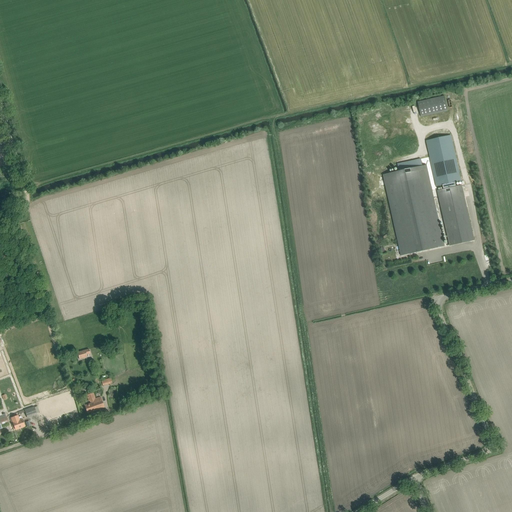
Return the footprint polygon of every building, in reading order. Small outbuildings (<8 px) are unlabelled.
[(445,96),(418,102),(421,117),(448,111),(445,96)] [(437,186),(444,185),(444,188),(455,186),(454,183),(461,181),(452,139),(427,144),(437,186)] [(427,165),(422,166),(421,159),(397,164),(399,171),(383,175),(401,256),(445,246),(427,165)] [(449,245),(474,240),(462,184),(455,186),(444,188),(439,189),(440,194),(438,194),(449,245)] [(86,355),(90,354),(89,349),(77,352),(79,360),(87,357),(86,355)] [(85,406),(86,409),(87,413),(104,407),(101,397),(95,399),(93,393),(87,395),(89,401),(90,401),(91,404),(85,406)] [(34,407),(25,410),(27,417),(36,414),(34,407)] [(0,429),(2,428),(1,426),(9,423),(6,417),(5,414),(0,415),(0,429)] [(13,423),(14,425),(16,430),(25,426),(22,419),(19,420),(18,416),(11,418),(13,423)]
